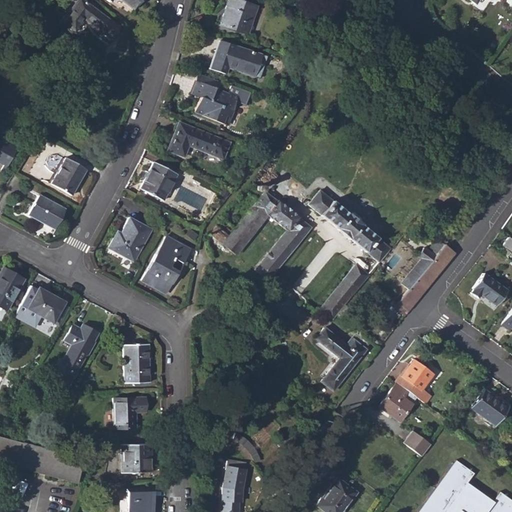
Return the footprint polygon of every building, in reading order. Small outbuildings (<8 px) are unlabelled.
[(80,0),(66,0),(64,3),(70,8),(59,23),(72,32),(82,19),(111,39),(119,28),(80,0)] [(107,0),(110,2),(111,0),(120,0),(133,10),(140,0),(107,0)] [(236,0),(226,0),(219,25),(247,34),(256,6),(236,0)] [(217,40),(207,68),(226,74),(228,68),(254,76),(261,54),(217,40)] [(195,81),(190,94),(199,97),(193,112),(221,123),(224,115),(228,117),(234,101),(244,105),(249,92),(230,85),(228,93),(218,90),(221,82),(197,74),(194,81),(195,81)] [(177,122),(166,150),(183,157),(187,145),(222,159),(229,142),(177,122)] [(0,141),(0,162),(4,165),(2,169),(5,171),(18,147),(10,142),(8,146),(0,141)] [(64,157),(50,184),(70,195),(85,169),(64,157)] [(153,162),(139,188),(162,200),(176,174),(153,162)] [(318,189),(307,204),(336,228),(336,229),(348,239),(349,238),(378,262),(389,248),(360,224),(361,224),(348,213),(348,214),(318,189)] [(215,226),(209,234),(235,255),(268,214),(286,229),(253,269),(267,280),(269,278),(310,227),(296,217),(263,191),(227,236),(215,226)] [(37,195),(26,214),(42,222),(42,220),(55,227),(64,210),(37,195)] [(113,235),(106,248),(132,262),(150,229),(128,217),(119,233),(117,238),(113,235)] [(164,236),(140,279),(166,293),(176,274),(167,269),(173,258),(182,263),(189,250),(164,236)] [(511,239),(508,237),(502,245),(511,252),(511,239)] [(407,289),(397,303),(408,311),(454,254),(443,245),(435,256),(424,247),(415,257),(419,259),(426,266),(407,289)] [(167,269),(176,274),(182,263),(173,258),(167,269)] [(399,283),(407,289),(426,266),(419,259),(399,283)] [(334,316),(367,275),(355,264),(346,275),(319,308),(332,319),(334,316)] [(0,306),(6,310),(23,279),(4,269),(0,276),(0,306)] [(482,274),(471,289),(472,289),(469,293),(476,298),(478,294),(494,305),(505,290),(482,274)] [(37,287),(25,308),(57,325),(67,306),(62,304),(49,296),(51,295),(37,287)] [(63,301),(51,295),(49,296),(62,304),(63,301)] [(394,307),(404,315),(408,311),(397,303),(394,307)] [(511,307),(500,324),(508,330),(509,327),(511,329),(511,307)] [(70,324),(61,339),(70,344),(74,346),(66,363),(61,360),(54,374),(62,378),(60,382),(63,384),(60,390),(65,392),(97,333),(80,324),(78,328),(70,324)] [(323,328),(315,338),(339,358),(321,381),(332,389),(369,343),(355,332),(345,345),(323,328)] [(122,344),(122,383),(148,382),(147,343),(122,344)] [(61,360),(66,363),(74,346),(70,344),(61,360)] [(413,359),(395,383),(416,397),(424,403),(429,396),(421,390),(433,374),(413,359)] [(52,379),(60,382),(62,378),(54,374),(52,379)] [(395,383),(378,407),(398,421),(416,397),(395,383)] [(493,425),(507,407),(482,389),(469,407),(493,425)] [(112,398),(112,428),(134,428),(134,412),(144,412),(144,397),(112,398)] [(411,431),(402,442),(420,456),(429,444),(411,431)] [(256,454),(253,447),(247,441),(241,436),(234,433),(232,439),(238,441),(243,445),(248,451),(251,456),(253,462),(259,460),(256,454)] [(0,436),(0,462),(76,483),(83,459),(0,436)] [(119,444),(120,473),(149,472),(148,455),(150,455),(150,443),(119,444)] [(510,511),(511,511),(511,501),(498,492),(491,502),(465,484),(473,474),(454,461),(417,511),(510,511)] [(243,469),(224,466),(221,487),(219,511),(235,511),(237,501),(239,501),(240,490),(243,469)] [(336,477),(315,505),(324,511),(340,511),(355,492),(336,477)] [(126,489),(126,511),(150,511),(150,500),(152,500),(152,488),(126,489)]
